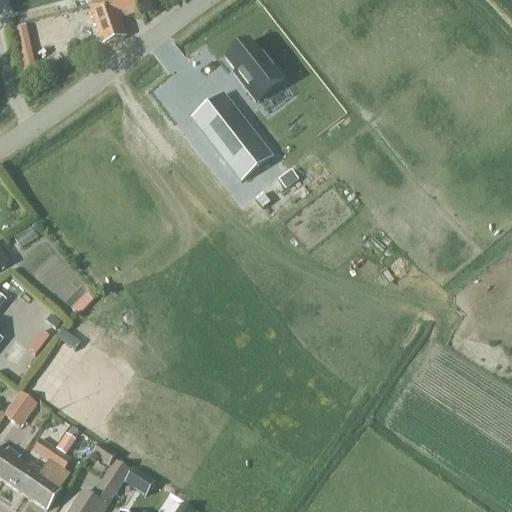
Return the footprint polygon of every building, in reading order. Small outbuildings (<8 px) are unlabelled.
[(109,0),(88,7),(101,45),(125,37),(117,14),(135,8),(132,0),(109,0)] [(36,20),(41,42),(67,35),(62,13),(36,20)] [(10,32),(17,64),(33,60),(25,27),(10,32)] [(248,43),(225,62),(235,75),(232,76),(254,104),(283,82),(268,64),(267,65),(262,58),(263,57),(261,54),(258,56),(248,43)] [(223,96),(192,121),(241,184),(272,159),(223,96)] [(297,181),(290,172),(277,181),(284,191),(297,181)] [(20,430),(37,407),(19,394),(2,417),(20,430)] [(48,463),(55,452),(39,442),(32,452),(48,463)] [(108,467),(114,457),(98,447),(92,456),(108,467)] [(17,463),(18,463),(20,459),(7,450),(5,454),(0,451),(0,482),(3,484),(17,463)] [(55,452),(48,463),(63,473),(70,462),(55,452)] [(26,469),(18,463),(17,463),(3,484),(24,498),(41,473),(29,465),(26,469)] [(104,511),(130,473),(116,464),(95,497),(90,494),(87,498),(82,495),(71,511),(104,511)] [(134,471),(125,485),(145,498),(154,484),(134,471)] [(41,473),(24,498),(44,511),(46,511),(60,492),(51,485),(54,481),(41,473)] [(156,501),(160,504),(154,511),(174,511),(180,503),(162,492),(156,501)]
